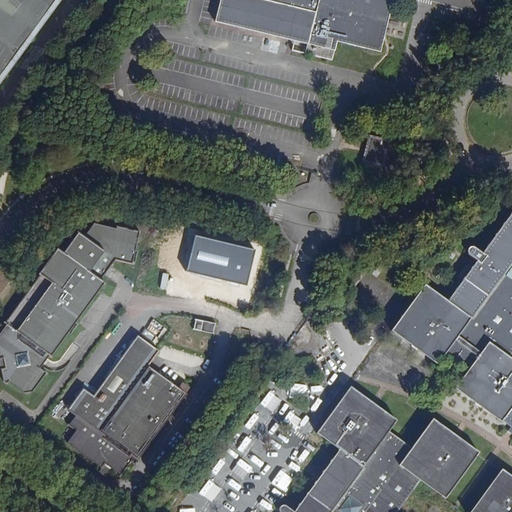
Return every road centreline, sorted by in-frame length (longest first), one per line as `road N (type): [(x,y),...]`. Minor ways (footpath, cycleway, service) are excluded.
road 1 (residential): [(288,213),(83,177),(0,244)]
road 2 (unknown): [(345,74),(168,35),(126,47),(119,69)]
road 3 (unknown): [(119,69),(122,98),(135,112),(325,149)]
road 4 (unknown): [(119,69),(333,119)]
